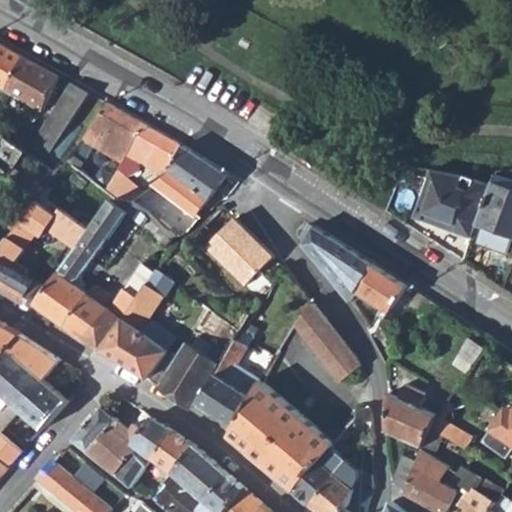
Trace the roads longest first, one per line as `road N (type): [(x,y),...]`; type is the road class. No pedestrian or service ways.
road 1 (residential): [(372,511),(376,375),(364,344),(281,234),(284,180)]
road 2 (tertiary): [(284,180),(217,126),(0,5)]
road 3 (tertiary): [(511,328),(284,180)]
road 4 (residential): [(296,511),(176,412),(114,377)]
road 5 (residential): [(114,377),(0,500)]
road 6 (residential): [(114,377),(0,297)]
